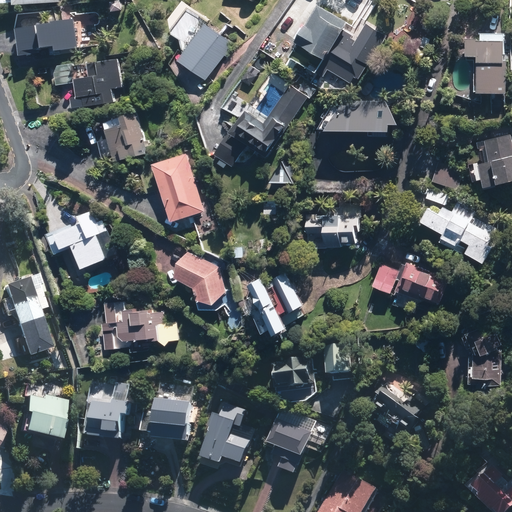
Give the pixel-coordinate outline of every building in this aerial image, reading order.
[(238,43),(216,25),(218,22),(193,0),(177,20),(179,21),(180,35),(188,42),(188,47),(191,57),(189,60),(212,80),(238,43)] [(340,74),(343,68),(360,78),(370,61),(346,46),(352,35),(341,28),(345,21),(315,4),(286,56),(316,73),(325,57),(336,64),(332,70),(340,74)] [(95,40),(90,13),(77,15),(83,42),(95,40)] [(77,20),(24,29),(28,55),(81,47),(77,20)] [(464,55),(475,55),(475,93),(505,93),(504,33),(479,34),(479,38),(463,38),(464,55)] [(112,88),(124,86),(119,59),(69,67),(69,65),(53,68),(56,88),(60,87),(75,85),(77,97),(73,98),(75,108),(77,108),(77,109),(114,103),(112,88)] [(312,93),(294,80),(263,122),(248,112),(232,133),(230,132),(213,154),(232,166),(246,144),(265,157),(313,94),(312,93)] [(392,135),(393,122),(395,123),(384,101),(342,100),(339,104),(331,104),(328,108),(321,118),(316,128),(367,129),(367,134),(392,135)] [(117,156),(119,160),(154,154),(142,111),(128,115),(101,127),(109,158),(117,156)] [(471,181),(480,180),(481,185),(511,178),(511,138),(511,139),(510,133),(475,141),(479,163),(477,163),(477,164),(469,166),(471,181)] [(185,152),(150,164),(168,221),(203,209),(185,152)] [(463,169),(438,161),(432,180),(457,188),(463,169)] [(294,184),(282,162),(270,183),(294,184)] [(450,193),(429,186),(425,198),(446,205),(450,193)] [(484,263),(501,231),(473,216),(476,212),(456,201),(451,211),(442,207),(438,214),(426,208),(419,221),(440,233),(437,239),(454,248),(458,240),(468,245),(464,253),(484,263)] [(113,260),(103,235),(112,232),(107,220),(103,222),(97,208),(88,212),(93,222),(64,235),(71,249),(80,245),(91,269),(113,260)] [(332,214),(305,215),(306,248),(340,247),(340,243),(360,242),(360,213),(332,214)] [(226,268),(196,252),(184,278),(203,289),(206,300),(224,305),(233,294),(226,268)] [(379,263),(371,286),(391,294),(392,290),(436,306),(447,277),(403,261),(399,270),(379,263)] [(266,278),(253,287),(287,338),(300,330),(290,314),(295,311),(299,315),(311,306),(289,274),(272,287),(266,278)] [(36,289),(11,297),(31,357),(56,349),(43,311),(49,308),(43,290),(37,292),(36,289)] [(162,308),(142,310),(142,309),(129,310),(128,301),(109,303),(110,324),(107,324),(109,350),(145,347),(144,341),(159,339),(160,341),(166,341),(172,346),(176,341),(185,341),(183,322),(171,323),(170,313),(162,308)] [(472,355),(468,355),(467,383),(496,384),(498,344),(488,325),(464,334),(465,336),(461,337),(466,349),(470,348),(472,355)] [(424,328),(412,339),(424,352),(436,341),(424,328)] [(355,347),(332,348),(333,376),(356,375),(355,347)] [(318,361),(278,365),(281,391),(320,387),(318,361)] [(434,400),(396,373),(374,396),(379,399),(372,409),(409,435),(434,400)] [(44,401),(33,399),(25,434),(64,443),(71,403),(45,397),(44,401)] [(249,410),(223,401),(202,465),(248,480),(269,416),(249,410)] [(204,405),(162,402),(161,415),(147,413),(145,432),(159,433),(158,439),(196,443),(198,428),(201,428),(204,405)] [(136,405),(120,403),(119,407),(102,405),(98,438),(131,441),(134,415),(135,415),(136,405)] [(276,455),(287,459),(284,469),(301,474),(304,465),(306,465),(308,457),(311,458),(320,435),(283,421),(274,444),(279,446),(276,455)] [(0,449),(10,434),(0,427),(0,449)] [(511,480),(497,464),(470,488),(478,496),(475,498),(488,511),(490,511),(491,511),(492,511),(505,511),(511,506),(511,480)] [(341,471),(317,511),(364,511),(377,491),(341,471)]
